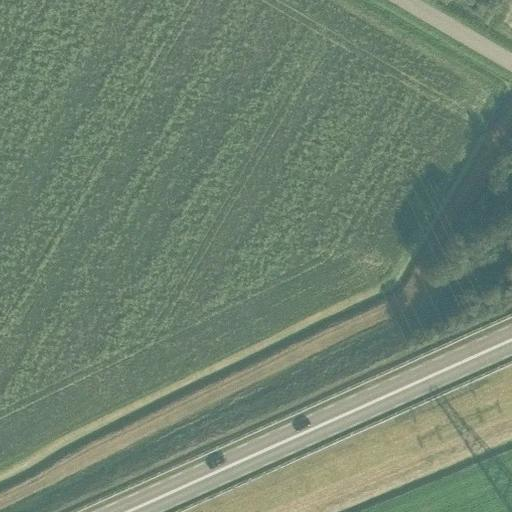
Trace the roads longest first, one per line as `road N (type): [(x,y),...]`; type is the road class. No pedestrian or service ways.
road 1 (primary): [(131,511),(511,342)]
road 2 (unclassified): [(511,62),(406,0)]
